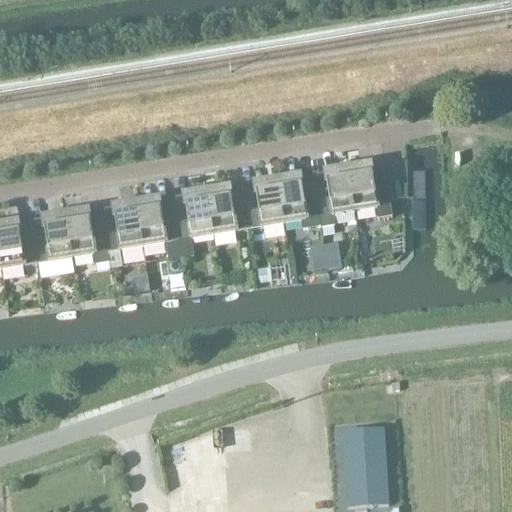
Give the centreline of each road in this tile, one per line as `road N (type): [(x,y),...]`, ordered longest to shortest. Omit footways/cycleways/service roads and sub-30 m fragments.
road 1 (unclassified): [(511,329),(291,364),(0,457)]
road 2 (unclassified): [(0,194),(379,131)]
road 3 (track): [(511,138),(478,130),(379,131)]
